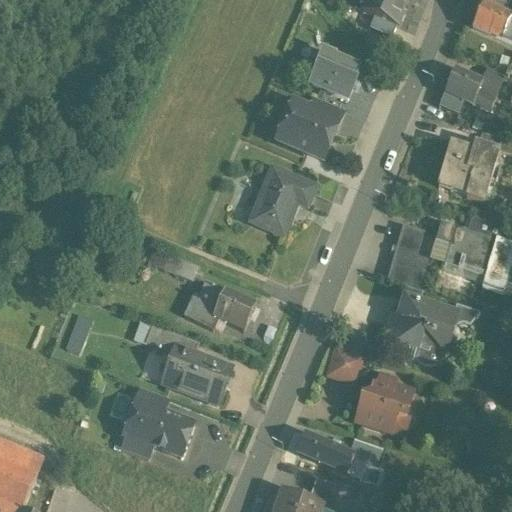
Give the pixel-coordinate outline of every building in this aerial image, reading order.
[(405,3),(397,0),(367,0),(361,15),(374,21),(395,30),(396,30),(402,15),(401,14),(405,3)] [(510,20),(481,7),(470,32),(500,44),(510,20)] [(511,20),(510,20),(500,44),(511,49),(511,47),(511,20)] [(395,30),(374,21),(369,33),(390,41),(395,30)] [(331,60),(320,56),(315,69),(313,69),(313,70),(316,72),(309,88),(346,103),(353,86),(351,85),(356,73),(332,63),(333,60),(331,59),(331,60)] [(480,84),(453,73),(443,97),(471,108),(476,96),(481,84),(480,84)] [(502,81),(485,73),(480,84),(481,84),(476,96),(493,103),(502,81)] [(493,103),(476,96),(471,108),(488,115),(493,103)] [(308,113),(291,107),(276,143),(321,162),(337,126),(336,125),(341,114),(312,102),(308,113)] [(486,120),(476,116),(472,124),(482,128),(486,120)] [(511,146),(480,138),(477,149),(497,155),(497,156),(511,160),(511,146)] [(471,154),(449,148),(438,185),(450,188),(448,194),(465,199),(464,201),(482,206),(497,156),(497,155),(477,149),(473,148),(471,154)] [(313,190),(271,172),(249,225),(282,239),(295,206),(305,210),(313,190)] [(466,233),(439,225),(436,236),(434,243),(435,244),(448,247),(443,266),(483,278),(480,287),(501,294),(511,260),(511,232),(470,220),(466,233)] [(436,236),(401,226),(393,255),(417,262),(414,274),(425,278),(435,244),(434,243),(436,236)] [(196,280),(199,269),(155,253),(148,269),(200,288),(203,282),(196,280)] [(417,262),(393,255),(385,281),(412,289),(421,291),(421,292),(425,278),(414,274),(417,262)] [(254,306),(223,292),(203,284),(196,300),(187,321),(211,333),(216,322),(242,333),(254,306)] [(421,291),(412,289),(409,301),(418,303),(421,292),(421,291)] [(192,298),(182,319),(187,321),(196,300),(192,298)] [(403,299),(398,318),(392,317),(389,328),(393,333),(390,345),(401,348),(409,346),(435,354),(436,353),(444,345),(448,332),(453,314),(452,313),(418,303),(409,301),(403,299)] [(479,312),(454,305),(452,313),(453,314),(448,332),(452,333),(452,329),(454,326),(457,324),(461,323),(465,323),(468,325),(474,317),(479,312)] [(82,357),(94,323),(80,318),(68,352),(82,357)] [(353,329),(349,349),(363,352),(368,332),(353,329)] [(197,346),(152,330),(145,348),(173,357),(175,351),(193,357),(197,346)] [(435,354),(409,346),(405,359),(410,360),(415,358),(419,362),(425,364),(431,364),(436,362),(436,353),(435,354)] [(357,357),(334,350),(327,376),(354,384),(361,358),(358,357),(357,357)] [(193,357),(175,351),(173,357),(162,388),(215,407),(228,370),(193,357)] [(376,388),(372,387),(371,392),(363,396),(356,421),(390,431),(395,413),(404,416),(411,391),(392,386),(394,380),(380,376),(376,388)] [(167,403),(137,393),(132,407),(134,408),(139,410),(140,408),(162,416),(167,403)] [(134,408),(124,436),(125,439),(129,440),(139,410),(134,408)] [(162,416),(140,408),(139,410),(129,440),(128,442),(151,450),(179,460),(191,426),(162,416)] [(340,448),(303,433),(295,453),(358,478),(365,462),(366,459),(348,451),(349,451),(341,448),(340,448)] [(151,450),(128,442),(129,440),(125,439),(120,454),(146,464),(151,450)] [(382,447),(353,439),(349,451),(348,451),(366,459),(365,462),(374,466),(382,447)] [(0,442),(0,506),(4,509),(5,509),(15,511),(21,511),(43,461),(0,442)] [(338,485),(315,477),(307,500),(321,504),(321,505),(330,509),(338,485)] [(307,500),(282,491),(275,509),(280,511),(279,511),(318,511),(321,505),(321,504),(307,500)]
